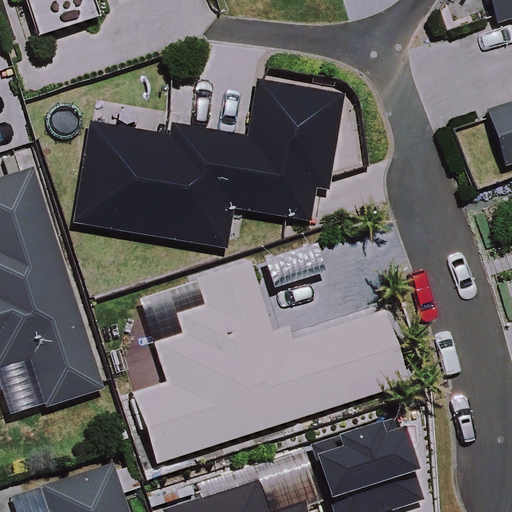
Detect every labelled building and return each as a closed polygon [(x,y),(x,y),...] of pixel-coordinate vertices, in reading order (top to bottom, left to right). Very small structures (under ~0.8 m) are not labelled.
[(24,0),(37,43),(96,26),(88,0),(24,0)] [(511,0),(490,0),(499,27),(511,22),(511,108),(489,116),(505,169),(511,166),(511,0)] [(230,212),(313,223),(316,200),(325,202),(339,98),(255,87),(248,139),(171,128),(170,140),(87,129),(73,228),(225,248),(230,212)] [(33,175),(0,185),(0,401),(6,420),(42,409),(43,414),(101,396),(33,175)] [(274,342),(249,264),(167,290),(182,337),(153,346),(166,386),(132,397),(154,466),(409,385),(384,306),(274,342)] [(125,511),(121,501),(141,494),(130,462),(43,492),(50,511),(125,511)] [(293,511),(266,511),(257,485),(173,511),(305,511),(305,508),(293,511)]
